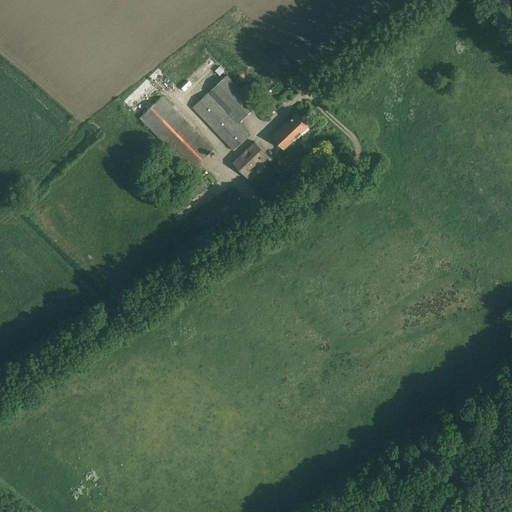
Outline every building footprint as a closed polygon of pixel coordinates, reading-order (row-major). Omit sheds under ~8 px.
[(220,66),(215,71),(220,76),(225,70),(220,66)] [(241,72),(236,78),(241,82),(245,76),(241,72)] [(250,135),(238,123),(257,106),(228,74),(194,105),(234,149),(250,135)] [(162,96),(139,118),(191,170),(214,148),(162,96)] [(296,113),(289,120),(272,137),(283,149),(308,126),(296,113)] [(233,163),(250,182),(273,160),(255,142),(233,163)] [(203,191),(190,198),(193,204),(206,196),(203,191)]
